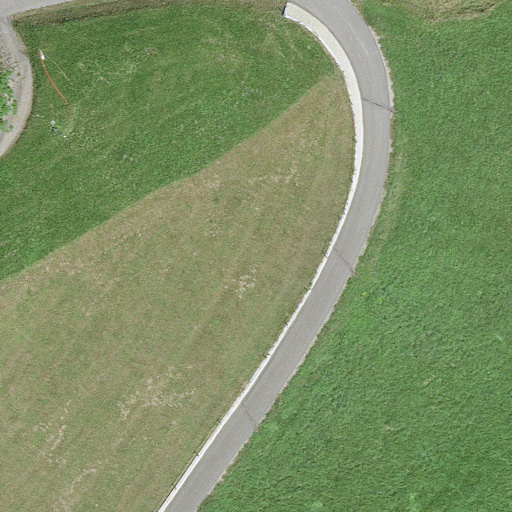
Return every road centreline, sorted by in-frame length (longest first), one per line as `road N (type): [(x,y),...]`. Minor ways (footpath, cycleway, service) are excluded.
road 1 (track): [(188,511),(277,383),(363,227),(383,129),(369,49)]
road 2 (track): [(0,24),(26,72),(19,126),(0,150)]
